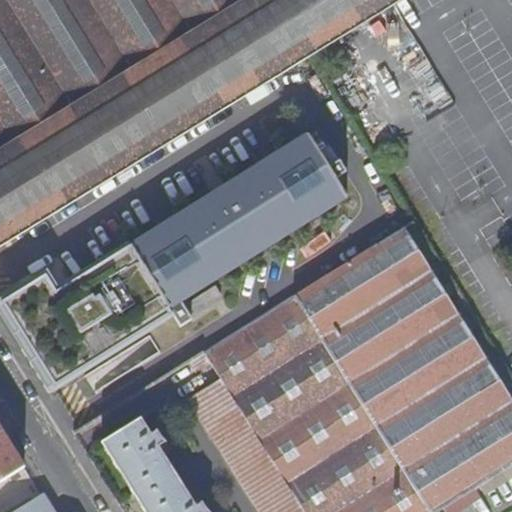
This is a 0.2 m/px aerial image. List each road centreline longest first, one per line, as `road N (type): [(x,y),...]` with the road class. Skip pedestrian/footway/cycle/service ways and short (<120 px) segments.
road 1 (unknown): [(464,216),(381,86),(379,56),(393,27),(417,14)]
road 2 (unknown): [(511,174),(417,14),(446,0)]
road 3 (residential): [(0,370),(88,511)]
road 4 (unknown): [(0,308),(121,229)]
